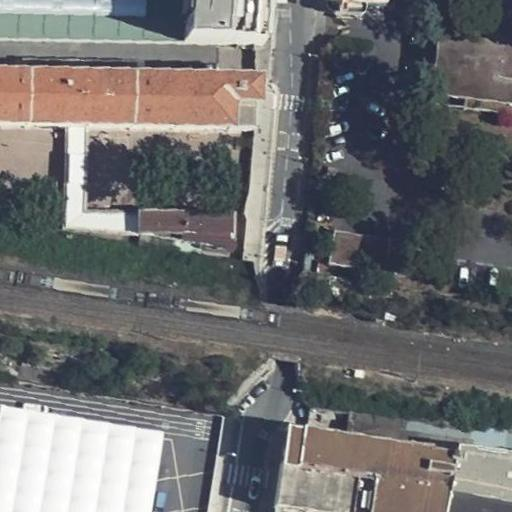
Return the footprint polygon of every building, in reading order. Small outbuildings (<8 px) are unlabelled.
[(0,0),(0,38),(262,43),(265,0),(0,0)] [(511,0),(340,0),(373,3),(373,0),(469,0),(468,16),(439,12),(428,92),(458,96),(456,107),(511,114),(511,74),(508,74),(511,41),(511,0)] [(87,129),(253,131),(254,82),(220,82),(220,74),(0,72),(0,128),(66,129),(87,129)] [(458,96),(428,92),(428,103),(456,107),(458,96)] [(86,213),(87,129),(66,129),(66,133),(66,227),(236,248),(239,211),(86,213)] [(401,272),(407,238),(331,226),(325,261),(401,272)] [(0,511),(150,511),(162,432),(0,409),(0,412),(0,511)] [(448,451),(278,430),(271,505),(307,511),(511,511),(511,500),(443,491),(448,451)] [(511,459),(448,451),(443,491),(511,500),(511,459)]
